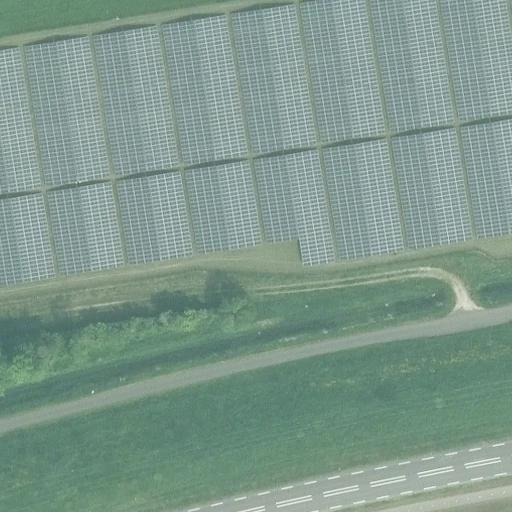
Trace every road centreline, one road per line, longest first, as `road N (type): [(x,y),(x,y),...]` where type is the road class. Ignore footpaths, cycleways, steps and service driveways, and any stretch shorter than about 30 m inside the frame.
road 1 (unclassified): [(511,312),(222,369),(0,429)]
road 2 (secondary): [(258,511),(511,460)]
